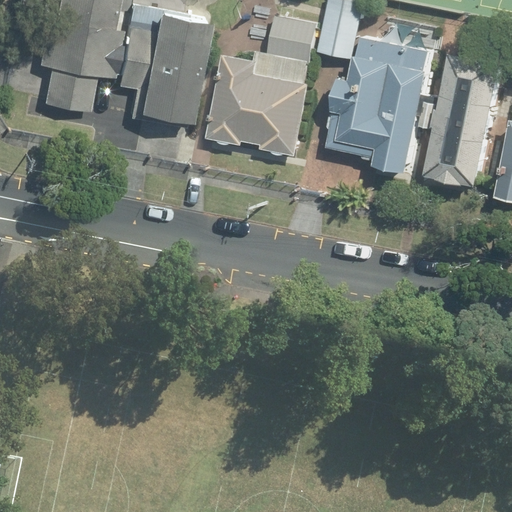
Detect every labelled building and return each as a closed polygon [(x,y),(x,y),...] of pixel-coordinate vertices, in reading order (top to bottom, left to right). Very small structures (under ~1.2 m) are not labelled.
[(61,0),(60,5),(51,4),(41,60),(55,62),(48,100),(93,108),(100,72),(122,76),(132,24),(122,22),(125,0),(61,0)] [(333,0),(325,50),(361,56),(371,0),(333,0)] [(147,85),(143,105),(199,115),(217,14),(161,4),(156,29),(132,24),(122,76),(122,80),(138,83),(147,85)] [(281,14),(275,49),(319,56),(325,22),(281,14)] [(438,47),(443,25),(386,14),(382,35),(372,33),(364,75),(350,72),(336,144),(385,153),(384,162),(421,170),(431,122),(441,123),(445,102),(435,100),(437,89),(445,49),(438,47)] [(275,49),(233,42),(217,139),(250,144),(251,140),(270,143),(269,147),(302,153),(319,56),(275,49)] [(511,59),(459,50),(437,171),(491,180),(511,64),(511,59)]
